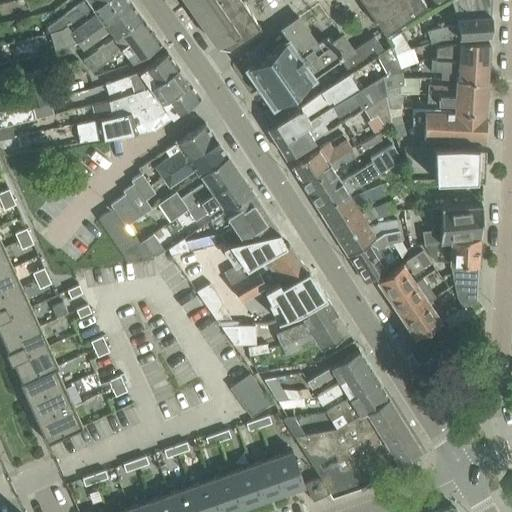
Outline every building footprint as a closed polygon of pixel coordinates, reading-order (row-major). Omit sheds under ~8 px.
[(25,0),(29,9),(48,0),(25,0)] [(67,23),(91,5),(97,0),(81,0),(59,17),(47,26),(49,30),(61,27),(67,23)] [(73,42),(76,40),(130,0),(129,0),(97,0),(91,5),(96,11),(72,29),(67,23),(61,27),(49,30),(55,47),(73,42)] [(130,0),(76,40),(80,45),(82,48),(109,28),(114,36),(141,16),(130,0)] [(185,0),(216,44),(217,43),(223,38),(228,45),(227,46),(228,47),(259,25),(242,0),(185,0)] [(361,0),(387,36),(391,33),(407,21),(404,17),(426,2),(424,0),(361,0)] [(491,0),(451,0),(457,18),(457,24),(442,25),(427,29),(431,42),(441,38),(489,34),(491,0)] [(114,36),(82,59),(91,71),(113,55),(110,51),(120,44),(133,62),(160,42),(141,16),(114,36)] [(298,16),(282,26),(279,29),(286,39),(272,48),(266,39),(265,38),(246,52),(253,62),(246,67),(272,104),(272,105),(340,58),(349,71),(376,54),(383,49),(374,35),(352,49),(342,35),(330,43),(325,37),(316,43),(298,16)] [(400,30),(387,38),(391,44),(395,54),(411,49),(400,30)] [(434,46),(433,60),(488,62),(489,42),(459,41),(434,46)] [(401,69),(399,65),(395,54),(391,44),(383,49),(376,54),(386,73),(401,69)] [(411,49),(395,54),(399,65),(416,62),(411,49)] [(139,71),(105,83),(108,93),(133,84),(135,90),(149,85),(177,65),(166,50),(139,71)] [(431,59),(431,70),(440,71),(440,78),(454,79),(487,81),(488,62),(433,60),(431,59)] [(109,98),(91,104),(94,117),(95,116),(112,114),(159,101),(188,81),(177,65),(149,85),(135,90),(109,98)] [(44,69),(13,76),(22,104),(22,105),(31,102),(31,103),(53,97),(44,69)] [(382,74),(385,87),(402,83),(402,77),(401,71),(401,69),(386,73),(382,74)] [(358,85),(349,71),(321,90),(295,109),(266,126),(276,142),(310,120),(306,114),(331,98),(333,101),(358,85)] [(382,74),(354,91),(364,105),(386,91),(385,87),(382,74)] [(402,83),(401,92),(417,93),(417,77),(402,77),(402,83)] [(427,84),(427,94),(486,97),(487,81),(454,79),(454,86),(427,84)] [(112,114),(95,116),(99,138),(155,129),(172,116),(189,104),(199,96),(188,81),(159,101),(112,114)] [(401,92),(402,83),(385,87),(386,91),(389,107),(400,108),(401,92)] [(392,121),(389,107),(386,91),(364,105),(371,116),(377,112),(386,125),(392,121)] [(454,103),(454,110),(454,111),(486,112),(486,97),(427,94),(426,102),(454,103)] [(22,104),(0,109),(0,126),(10,124),(35,118),(31,103),(31,102),(22,105),(22,104)] [(332,106),(310,120),(276,142),(286,156),(327,130),(323,123),(337,114),(332,106)] [(413,108),(412,132),(424,132),(423,137),(484,140),(486,112),(454,111),(454,110),(413,108)] [(170,155),(155,165),(162,176),(216,139),(205,122),(166,149),(170,155)] [(10,124),(0,126),(0,139),(13,136),(10,124)] [(378,132),(361,142),(364,148),(381,138),(378,132)] [(291,164),(300,179),(351,147),(346,138),(332,147),(329,141),(291,164)] [(216,139),(162,176),(169,186),(194,169),(198,175),(201,173),(227,155),(216,139)] [(484,146),(484,144),(458,143),(433,144),(434,178),(483,177),(483,175),(482,175),(483,161),(483,160),(484,146)] [(300,179),(319,210),(338,198),(338,199),(348,193),(347,192),(401,159),(391,144),(369,157),(371,161),(340,180),(331,167),(342,160),(342,161),(355,153),(351,147),(300,179)] [(186,209),(239,173),(227,155),(201,173),(205,181),(181,197),(176,190),(159,202),(171,220),(186,209)] [(130,179),(133,182),(144,199),(145,198),(154,192),(141,172),(130,179)] [(239,173),(186,209),(194,221),(220,203),(225,209),(252,191),(239,173)] [(144,199),(133,182),(122,189),(124,193),(140,215),(151,207),(145,198),(144,199)] [(352,199),(348,193),(338,199),(338,198),(319,210),(328,224),(356,207),(363,202),(383,195),(387,193),(386,188),(384,184),(359,194),(352,199)] [(0,191),(0,200),(0,201),(12,196),(8,188),(0,191)] [(228,241),(277,229),(252,191),(225,209),(210,219),(218,231),(220,229),(224,242),(228,241)] [(109,203),(112,207),(125,225),(140,215),(124,193),(109,203)] [(4,208),(15,203),(12,196),(0,201),(4,208)] [(360,213),(356,207),(328,224),(338,238),(365,222),(374,216),(394,210),(393,205),(392,201),(367,208),(360,213)] [(432,228),(421,230),(422,239),(423,243),(425,243),(429,243),(436,242),(450,240),(480,235),(481,203),(429,207),(432,228)] [(125,225),(112,207),(98,217),(98,219),(120,250),(127,260),(150,255),(135,236),(133,237),(125,225)] [(338,238),(347,254),(383,231),(398,228),(397,219),(379,222),(369,228),(365,222),(338,238)] [(14,232),(18,240),(29,235),(26,227),(14,232)] [(400,240),(398,228),(383,231),(347,254),(364,281),(387,267),(376,250),(389,242),(391,241),(400,256),(405,248),(400,240)] [(277,229),(228,241),(245,265),(285,243),(277,229)] [(33,243),(29,235),(18,240),(21,248),(33,243)] [(450,240),(450,262),(478,264),(479,235),(480,235),(450,240)] [(184,237),(168,247),(169,253),(202,246),(200,238),(186,241),(184,237)] [(280,283),(307,268),(287,241),(285,243),(245,265),(241,268),(238,263),(224,272),(241,300),(259,289),(278,279),(280,283)] [(429,243),(425,243),(436,259),(436,242),(429,243)] [(0,271),(13,266),(7,254),(4,246),(0,247),(0,271)] [(377,279),(389,297),(415,281),(411,275),(432,261),(423,248),(377,279)] [(478,264),(450,262),(452,274),(477,276),(478,264)] [(0,295),(22,285),(13,266),(0,271),(0,295)] [(35,279),(47,274),(44,266),(32,272),(35,279)] [(278,279),(259,289),(262,294),(265,292),(279,318),(283,317),(298,312),(326,295),(307,268),(280,283),(278,279)] [(51,282),(47,274),(35,279),(39,287),(51,282)] [(477,276),(452,274),(454,285),(477,287),(477,276)] [(415,281),(389,297),(402,317),(427,300),(431,298),(436,294),(423,276),(415,281)] [(209,281),(196,289),(220,323),(234,323),(209,281)] [(78,284),(67,289),(71,297),(82,291),(78,284)] [(0,319),(31,305),(22,285),(0,295),(0,319)] [(477,287),(454,285),(457,297),(462,307),(476,299),(477,287)] [(355,343),(326,295),(298,312),(283,317),(312,363),(329,360),(355,343)] [(431,298),(427,300),(402,317),(415,336),(444,318),(431,298)] [(87,303),(76,308),(79,316),(91,311),(87,303)] [(0,319),(0,334),(3,342),(40,325),(31,305),(0,319)] [(463,307),(444,318),(449,327),(458,322),(470,315),(465,306),(463,307)] [(10,362),(12,361),(48,344),(40,325),(3,342),(7,350),(5,351),(10,362)] [(236,346),(246,340),(241,334),(231,340),(236,346)] [(90,340),(94,348),(105,343),(102,335),(90,340)] [(236,346),(240,353),(250,346),(246,340),(236,346)] [(109,350),(105,343),(94,348),(97,356),(109,350)] [(12,361),(19,377),(21,380),(19,381),(19,382),(57,365),(48,344),(12,361)] [(255,353),(250,346),(240,353),(245,359),(255,353)] [(334,374),(338,381),(367,363),(358,348),(306,380),(311,388),(334,374)] [(338,381),(316,395),(321,403),(343,390),(348,397),(377,379),(367,363),(338,381)] [(58,365),(57,365),(19,382),(28,402),(64,385),(56,366),(58,365)] [(237,396),(256,382),(249,372),(234,383),(230,386),(237,396)] [(108,379),(112,387),(123,382),(120,374),(108,379)] [(274,377),(264,379),(278,401),(289,399),(303,397),(311,396),(307,389),(299,390),(294,390),(282,389),(274,377)] [(358,413),(387,395),(377,379),(348,397),(326,410),(329,415),(336,426),(358,413)] [(127,390),(123,382),(112,387),(115,395),(127,390)] [(244,406),(264,392),(256,382),(237,396),(244,406)] [(72,403),(64,385),(28,402),(37,422),(73,405),(72,403)] [(244,406),(251,416),(271,401),(264,392),(244,406)] [(289,399),(278,401),(283,408),(304,406),(303,397),(289,399)] [(46,441),(47,441),(82,425),(73,405),(37,422),(46,441)] [(267,412),(256,416),(259,423),(270,419),(267,412)] [(304,432),(294,415),(289,416),(284,419),(294,434),(304,432)] [(248,427),(259,423),(256,416),(245,420),(248,427)] [(227,426),(215,430),(218,438),(229,434),(227,426)] [(207,442),(218,438),(215,430),(204,434),(207,442)] [(186,440),(174,444),(177,452),(188,448),(186,440)] [(174,444),(163,448),(166,456),(177,452),(174,444)] [(270,457),(283,491),(304,484),(292,449),(270,457)] [(145,455),(134,459),(137,466),(148,462),(145,455)] [(283,491),(270,457),(250,464),(262,498),(283,491)] [(134,459),(122,463),(125,470),(137,466),(134,459)] [(230,471),(242,506),(262,498),(250,464),(230,471)] [(105,469),(93,473),(96,480),(107,476),(105,469)] [(209,478),(221,511),(223,511),(242,506),(230,471),(209,478)] [(93,473),(82,477),(84,484),(96,480),(93,473)] [(304,482),(312,500),(327,493),(321,480),(319,476),(319,475),(304,482)] [(221,511),(209,478),(189,485),(198,511),(221,511)] [(169,492),(175,511),(198,511),(189,485),(169,492)] [(175,511),(169,492),(148,500),(152,511),(175,511)] [(128,507),(129,511),(152,511),(148,500),(128,507)]
